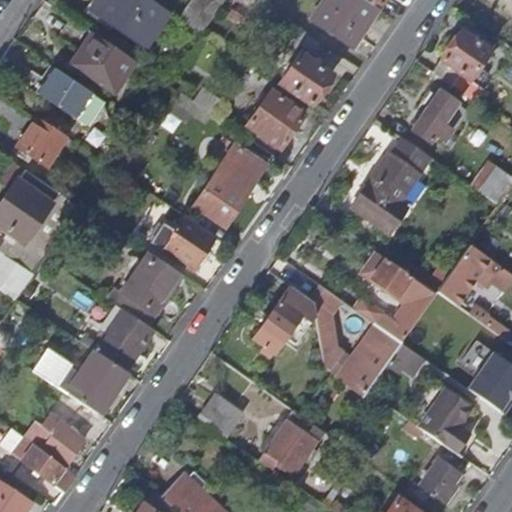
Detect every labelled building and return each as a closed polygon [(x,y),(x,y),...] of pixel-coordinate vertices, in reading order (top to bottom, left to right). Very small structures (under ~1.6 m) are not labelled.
[(169,12),(150,0),(96,0),(89,10),(145,48),(169,12)] [(192,0),(179,19),(202,34),(225,0),(192,0)] [(378,9),(364,0),(323,0),(309,21),(351,49),(378,9)] [(364,0),(378,9),(383,0),(364,0)] [(323,45),(298,28),(287,46),(299,54),(278,83),(311,106),(331,75),(312,62),(323,45)] [(469,80),(478,67),(492,46),(480,38),(477,42),(460,31),(440,60),(469,80)] [(134,61),(96,36),(84,53),(81,51),(71,65),(114,93),(134,61)] [(431,73),(472,100),(489,74),(478,67),(469,80),(440,60),(431,73)] [(91,93),(54,68),(37,93),(75,118),(91,93)] [(411,130),(429,143),(435,135),(443,141),(450,130),(442,125),(456,104),(438,91),(411,130)] [(246,126),(280,149),(304,115),(270,92),(246,126)] [(115,108),(91,93),(75,118),(77,121),(97,133),(103,123),(116,121),(115,108)] [(182,93),(169,112),(187,123),(193,115),(205,123),(212,114),(182,93)] [(66,138),(36,117),(16,147),(47,167),(66,138)] [(428,156),(403,139),(391,157),(388,155),(359,197),(351,207),(386,232),(389,233),(406,209),(398,203),(417,175),(416,173),(428,156)] [(193,207),(225,228),(266,165),(234,145),(193,207)] [(472,187),(498,205),(506,193),(507,192),(481,174),(472,187)] [(25,244),(52,203),(21,181),(19,181),(0,208),(0,228),(3,230),(25,244)] [(0,234),(0,250),(34,273),(37,270),(45,258),(81,208),(81,207),(59,193),(52,203),(25,244),(3,230),(0,234)] [(215,237),(184,217),(175,230),(165,224),(164,223),(151,242),(151,244),(193,272),(215,237)] [(511,280),(511,275),(469,246),(446,278),(436,292),(457,306),(470,288),(473,283),(484,290),(490,282),(505,292),(511,280)] [(10,299),(14,302),(16,299),(31,278),(34,273),(0,250),(0,287),(12,296),(10,299)] [(181,275),(148,253),(122,291),(117,288),(108,300),(122,310),(147,326),(181,275)] [(51,262),(45,258),(37,270),(43,274),(51,262)] [(436,292),(446,278),(439,274),(434,281),(401,258),(395,266),(432,292),(436,292)] [(409,331),(436,292),(432,292),(395,266),(385,259),(371,279),(404,303),(404,312),(396,323),(409,331)] [(311,299),(290,285),(253,339),(263,346),(264,347),(260,352),(270,358),(299,317),(311,299)] [(343,302),(324,288),(315,302),(333,315),(343,302)] [(324,366),(332,372),(340,377),(353,359),(337,349),(333,315),(315,302),(324,366)] [(153,330),(147,326),(122,310),(105,334),(101,332),(98,337),(102,340),(94,351),(96,352),(125,371),(153,330)] [(378,326),(387,333),(401,343),(409,331),(396,323),(386,316),(378,326)] [(0,348),(2,350),(13,333),(0,325),(0,323),(0,348)] [(387,333),(378,326),(375,326),(354,358),(365,365),(387,333)] [(365,394),(366,392),(388,361),(391,357),(401,343),(387,333),(365,365),(354,358),(353,359),(340,377),(365,394)] [(401,343),(391,357),(414,373),(424,359),(403,345),(401,343)] [(125,371),(96,352),(72,388),(60,380),(69,367),(46,352),(34,371),(97,414),(125,371)] [(511,366),(493,353),(467,389),(503,414),(511,400),(511,366)] [(411,378),(414,373),(391,357),(388,361),(411,378)] [(420,429),(464,459),(477,442),(456,426),(470,407),(447,391),(420,429)] [(198,418),(226,438),(241,416),(213,396),(198,418)] [(323,432),(302,417),(292,410),(258,460),(272,471),(276,466),(292,477),(323,432)] [(51,435),(41,449),(66,467),(84,442),(49,417),(42,428),(51,435)] [(64,468),(25,439),(13,454),(52,484),(64,468)] [(419,485),(442,501),(460,475),(437,460),(419,485)] [(64,493),(76,477),(64,468),(52,484),(64,493)] [(171,507),(176,511),(224,511),(183,473),(161,497),(171,507)] [(0,511),(25,511),(31,505),(0,484),(0,511)] [(344,486),(328,509),(331,511),(344,511),(356,495),(344,486)] [(136,511),(168,511),(171,507),(161,497),(153,491),(143,506),(142,505),(136,511)] [(386,511),(416,511),(396,498),(386,511)]
